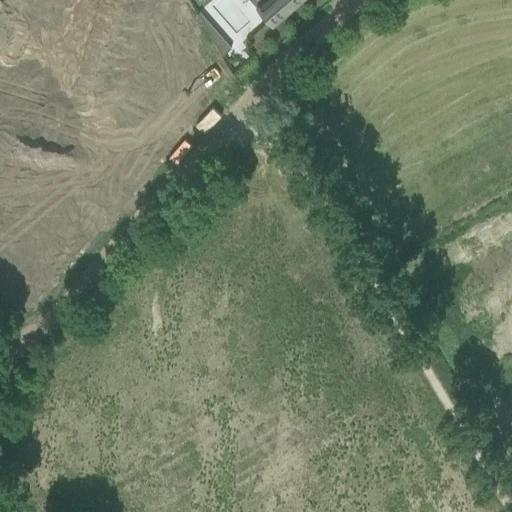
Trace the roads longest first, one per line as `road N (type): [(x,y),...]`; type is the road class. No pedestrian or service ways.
road 1 (track): [(248,101),(297,160),(511,508)]
road 2 (unclassified): [(248,101),(45,321),(0,347)]
road 3 (residential): [(361,0),(248,101)]
